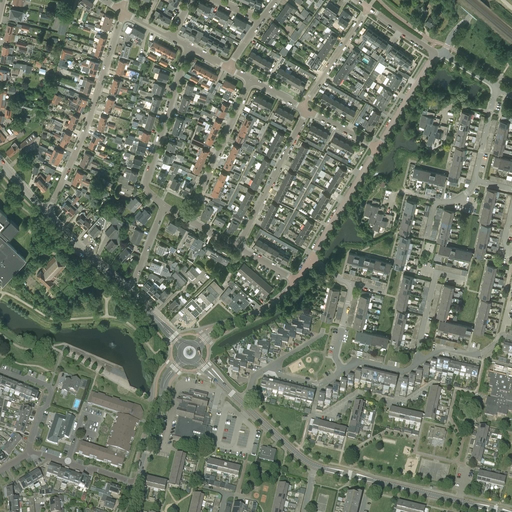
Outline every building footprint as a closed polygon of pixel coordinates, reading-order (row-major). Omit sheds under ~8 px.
[(88,0),(87,0),(84,5),(88,7),(86,10),(88,12),(90,9),(93,3),(88,0)] [(200,15),(202,12),(205,5),(200,2),(196,8),(199,10),(197,13),(200,15)] [(284,7),(293,14),(297,10),(293,7),(294,7),(287,2),(284,7)] [(323,22),(334,5),(330,2),(325,8),(323,11),(325,13),(322,17),(325,18),(323,21),(323,22)] [(205,5),(202,12),(208,15),(207,16),(210,17),(213,12),(210,10),(211,8),(205,5)] [(315,16),(318,18),(322,13),(319,11),(323,6),(322,5),(315,16)] [(332,19),(335,15),(339,9),(334,5),(323,22),(325,24),(330,17),(332,19)] [(280,12),(286,17),(290,19),(293,14),(284,7),(280,12)] [(20,19),(22,11),(11,9),(9,9),(9,13),(10,13),(9,17),(13,18),(16,19),(16,18),(20,19)] [(213,12),(210,17),(212,19),(214,16),(219,19),(223,12),(217,9),(215,13),(213,12)] [(349,14),(348,14),(346,12),(344,10),(338,18),(340,19),(338,22),(341,24),(339,26),(343,29),(348,22),(345,19),(349,14)] [(168,11),(165,15),(162,22),(168,25),(173,16),(172,15),(172,13),(168,11)] [(162,22),(165,15),(160,12),(156,19),(162,22)] [(223,27),(226,28),(230,19),(228,18),(229,15),(223,12),(219,19),(220,19),(218,22),(224,25),(223,27)] [(286,17),(280,12),(276,17),(282,22),(286,17)] [(103,21),(111,23),(113,17),(105,14),(103,21)] [(227,25),(230,26),(236,29),(241,20),(235,17),(233,21),(230,19),(226,28),(227,25)] [(433,27),(437,22),(430,17),(425,24),(430,27),(431,25),(433,27)] [(67,19),(61,18),(58,33),(64,34),(67,19)] [(241,20),(236,29),(242,32),(244,29),(247,31),(251,25),(241,20)] [(300,28),(303,30),(306,25),(307,24),(303,21),(303,22),(300,20),(297,26),(300,28)] [(99,26),(101,27),(109,29),(111,23),(103,21),(102,24),(100,24),(97,23),(96,26),(99,27),(99,26)] [(269,27),(278,34),(282,29),(273,22),(269,27)] [(6,32),(17,34),(19,27),(8,24),(6,32)] [(190,26),(188,29),(186,27),(186,28),(184,31),(183,33),(188,36),(193,28),(190,26)] [(124,41),(132,44),(133,42),(129,40),(132,36),(135,37),(138,30),(133,27),(129,34),(127,33),(124,41)] [(265,32),(275,39),(278,34),(269,27),(265,32)] [(198,30),(195,29),(193,28),(188,36),(194,39),(195,36),(198,37),(201,32),(198,30)] [(362,45),(363,46),(367,40),(369,37),(373,32),(368,28),(364,34),(362,36),(363,39),(364,40),(361,44),(362,45)] [(138,30),(135,37),(140,40),(144,33),(138,30)] [(326,33),(324,36),(333,43),(337,37),(335,36),(337,34),(331,30),(329,32),(328,32),(326,33)] [(302,36),(309,41),(312,37),(307,33),(308,33),(306,31),(304,34),(302,36)] [(17,34),(6,32),(4,39),(14,41),(14,40),(17,41),(19,35),(15,35),(15,34),(17,34)] [(201,32),(198,37),(201,38),(200,40),(205,43),(208,37),(203,34),(204,33),(201,32)] [(275,39),(265,32),(262,37),(270,43),(274,39),(275,39)] [(369,37),(367,40),(372,43),(374,41),(378,35),(373,32),(369,37)] [(106,38),(100,36),(100,35),(97,34),(96,37),(99,38),(98,42),(104,44),(106,38)] [(289,42),(292,45),(297,38),(292,35),(290,37),(287,41),(289,42)] [(374,41),(372,43),(377,47),(379,44),(379,45),(383,39),(378,35),(374,41)] [(208,37),(205,43),(210,46),(215,37),(213,36),(211,39),(208,37)] [(333,43),(324,36),(324,37),(328,39),(325,44),(330,48),(333,43)] [(215,37),(210,46),(216,48),(220,40),(215,37)] [(387,50),(390,44),(388,43),(388,42),(383,39),(379,45),(384,48),(387,50)] [(148,45),(150,47),(156,50),(159,44),(153,41),(152,42),(148,40),(148,45)] [(220,40),(216,48),(221,51),(224,45),(219,43),(221,40),(220,40)] [(132,44),(124,41),(120,56),(128,58),(132,44)] [(330,48),(325,44),(324,44),(320,41),(317,46),(327,53),(330,48)] [(96,48),(102,50),(104,44),(98,42),(96,48)] [(161,53),(164,47),(159,44),(156,50),(161,53)] [(390,44),(387,50),(386,52),(386,53),(387,53),(386,55),(387,55),(387,56),(388,57),(389,58),(391,59),(391,58),(392,58),(394,56),(393,56),(398,50),(393,46),(390,44)] [(224,45),(221,51),(226,54),(229,48),(224,45)] [(2,53),(11,55),(12,50),(8,49),(9,46),(3,46),(2,53)] [(289,50),(285,47),(284,46),(279,53),(284,56),(289,50)] [(327,53),(317,46),(321,49),(318,53),(324,57),(327,53)] [(167,56),(170,50),(164,47),(161,53),(167,56)] [(356,47),(355,49),(354,49),(350,54),(356,58),(361,51),(356,47)] [(63,48),(60,58),(64,59),(66,59),(68,58),(70,57),(71,55),(72,55),(73,51),(63,48)] [(94,55),(94,54),(100,56),(102,50),(96,48),(95,52),(91,51),(90,54),(94,55)] [(170,50),(167,56),(173,59),(176,53),(170,50)] [(393,56),(394,56),(395,57),(393,60),(396,62),(399,59),(403,53),(398,50),(393,56)] [(253,60),(256,54),(251,51),(247,57),(253,60)] [(14,55),(11,55),(2,53),(0,61),(6,62),(12,62),(13,61),(14,55)] [(324,57),(318,53),(315,59),(320,62),(324,57)] [(399,59),(396,62),(399,64),(399,63),(402,65),(403,63),(408,57),(403,53),(399,59)] [(256,54),(253,60),(258,63),(262,57),(256,54)] [(262,57),(258,63),(263,66),(267,60),(262,57)] [(413,61),(408,57),(403,63),(402,65),(404,67),(403,68),(407,71),(411,65),(410,64),(413,61)] [(344,63),(350,67),(354,61),(348,58),(344,63)] [(68,65),(64,64),(65,60),(60,59),(58,66),(66,69),(68,65)] [(88,66),(97,69),(99,63),(87,59),(86,64),(88,64),(88,66)] [(320,62),(315,59),(311,64),(317,68),(320,62)] [(129,63),(125,61),(119,60),(117,66),(124,68),(127,68),(128,65),(129,63)] [(267,60),(263,66),(269,69),(272,63),(267,60)] [(13,63),(13,67),(25,69),(25,70),(31,71),(32,67),(27,66),(27,64),(16,63),(16,64),(13,63)] [(88,66),(88,64),(86,64),(85,63),(84,66),(87,67),(85,73),(88,74),(88,73),(95,75),(97,69),(88,66)] [(197,74),(201,66),(195,63),(192,69),(195,70),(194,73),(197,74)] [(340,69),(346,73),(350,67),(344,63),(340,69)] [(126,72),(123,71),(124,68),(117,66),(115,72),(121,74),(121,75),(125,76),(126,72)] [(203,75),(207,69),(201,66),(197,74),(198,72),(203,75)] [(168,75),(159,72),(160,69),(154,67),(152,72),(158,73),(156,78),(166,81),(168,75)] [(281,77),(285,70),(279,67),(276,73),(281,77)] [(11,76),(21,77),(22,70),(12,68),(11,76)] [(0,77),(6,78),(6,80),(9,80),(10,79),(10,76),(9,75),(10,71),(0,69),(0,77)] [(209,78),(212,72),(207,69),(203,75),(209,78)] [(337,74),(343,78),(346,73),(340,69),(337,74)] [(371,75),(376,78),(379,72),(381,73),(378,71),(374,69),(372,73),(371,75)] [(285,70),(281,77),(286,80),(290,73),(285,70)] [(315,76),(310,73),(306,70),(304,73),(314,79),(315,76)] [(398,70),(397,72),(408,79),(410,76),(405,73),(403,73),(398,70)] [(212,72),(209,78),(215,81),(218,75),(212,72)] [(290,73),(286,80),(292,83),(295,76),(290,73)] [(387,76),(399,84),(402,78),(393,73),(391,76),(388,74),(387,76)] [(343,78),(337,74),(333,79),(339,83),(343,78)] [(295,76),(292,83),(297,86),(301,79),(295,76)] [(399,84),(387,76),(385,79),(388,80),(386,84),(395,89),(399,84)] [(93,81),(86,79),(83,78),(81,84),(91,87),(93,81)] [(111,85),(131,91),(131,90),(128,89),(128,90),(127,89),(128,88),(121,86),(123,81),(113,78),(111,85)] [(374,81),(369,78),(367,81),(365,84),(370,87),(374,81)] [(227,87),(231,82),(225,79),(222,85),(227,87)] [(305,80),(304,81),(301,79),(297,86),(302,89),(305,84),(308,86),(309,84),(306,83),(307,81),(305,80)] [(230,96),(227,94),(228,92),(231,94),(236,85),(231,82),(227,87),(227,88),(222,98),(227,101),(230,96)] [(155,83),(154,86),(152,90),(162,93),(164,86),(158,84),(155,83)] [(185,91),(191,93),(195,94),(198,87),(194,85),(187,83),(185,91)] [(84,85),(83,89),(80,88),(79,92),(82,93),(83,91),(89,93),(91,87),(81,84),(84,85)] [(358,92),(356,90),(357,89),(356,88),(357,88),(352,84),(349,89),(354,92),(354,91),(355,92),(354,93),(356,95),(358,92)] [(131,91),(111,85),(109,91),(119,94),(120,91),(122,91),(122,90),(127,91),(127,92),(130,93),(131,91)] [(378,91),(390,99),(393,93),(383,87),(381,91),(379,89),(378,91)] [(363,90),(359,96),(364,99),(368,93),(363,90)] [(215,94),(212,93),(209,91),(208,94),(207,96),(205,101),(209,103),(211,98),(213,99),(215,94)] [(376,98),(386,104),(390,99),(378,91),(378,92),(380,94),(379,96),(377,95),(376,98)] [(325,102),(330,94),(328,93),(327,95),(323,92),(320,99),(325,102)] [(50,100),(57,103),(59,100),(60,101),(62,96),(53,93),(50,100)] [(330,94),(325,102),(330,105),(335,97),(333,96),(333,95),(331,94),(330,94)] [(121,108),(122,106),(115,104),(116,103),(113,103),(114,99),(116,100),(117,96),(111,95),(110,98),(107,97),(105,103),(121,108)] [(258,104),(262,98),(256,95),(253,101),(258,104)] [(78,96),(76,100),(76,101),(84,105),(87,99),(81,97),(78,96)] [(181,101),(181,102),(188,104),(189,101),(193,102),(194,99),(183,96),(182,99),(181,99),(181,101)] [(146,101),(158,105),(160,99),(153,97),(152,99),(148,98),(147,101),(146,101)] [(335,97),(330,105),(336,108),(339,102),(335,99),(336,97),(335,97)] [(84,105),(76,101),(76,100),(73,98),(73,100),(70,99),(68,103),(68,104),(68,105),(69,105),(75,108),(76,108),(75,108),(82,111),(84,105)] [(263,107),(267,100),(262,98),(258,104),(263,107)] [(386,104),(376,98),(377,99),(374,104),(383,109),(386,104)] [(267,100),(263,107),(269,110),(272,103),(267,100)] [(158,105),(146,101),(145,104),(148,105),(148,104),(151,105),(149,108),(157,111),(158,105)] [(179,109),(186,111),(185,111),(189,113),(190,109),(187,108),(188,104),(181,102),(179,109)] [(217,107),(226,111),(229,105),(223,102),(221,105),(219,104),(217,107)] [(339,102),(336,108),(341,111),(345,105),(339,102)] [(121,108),(105,103),(103,110),(110,112),(111,108),(114,109),(114,108),(120,110),(121,108)] [(345,105),(341,111),(346,114),(350,108),(345,105)] [(210,114),(213,115),(216,116),(218,113),(224,116),(225,116),(227,113),(226,111),(217,107),(216,106),(213,112),(212,111),(210,114)] [(280,116),(283,109),(278,106),(274,113),(280,116)] [(350,108),(346,114),(352,118),(355,111),(350,108)] [(285,118),(288,112),(283,109),(280,116),(285,118)] [(213,115),(210,114),(202,110),(199,118),(201,119),(203,114),(212,118),(213,115)] [(371,115),(377,119),(380,114),(374,110),(371,115)] [(426,122),(437,124),(438,125),(439,118),(436,117),(436,119),(432,118),(432,117),(433,117),(434,113),(427,111),(426,115),(422,114),(419,126),(425,127),(426,122)] [(462,111),(460,116),(471,119),(472,118),(470,118),(472,113),(462,111)] [(79,117),(73,114),(73,113),(70,112),(69,115),(72,116),(70,120),(76,123),(79,117)] [(148,113),(147,116),(144,115),(145,114),(138,112),(136,113),(135,116),(153,122),(155,115),(148,113)] [(293,120),(292,119),(294,115),(288,112),(285,118),(292,122),(293,120)] [(368,121),(374,125),(377,119),(371,115),(368,121)] [(101,116),(99,122),(105,124),(106,121),(107,118),(101,116)] [(151,129),(153,122),(135,116),(135,117),(140,118),(138,122),(133,121),(131,125),(137,127),(138,123),(141,124),(142,122),(145,123),(144,127),(151,129)] [(185,119),(177,116),(174,124),(185,127),(187,121),(191,122),(192,118),(186,117),(185,119)] [(243,122),(249,125),(252,119),(246,117),(243,122)] [(50,122),(61,127),(63,123),(51,118),(50,122)] [(213,124),(219,127),(221,122),(215,119),(213,124)] [(362,124),(365,126),(371,130),(374,125),(368,121),(365,119),(362,124)] [(67,127),(68,126),(74,129),(76,123),(70,120),(68,124),(65,122),(64,126),(67,127)] [(99,122),(97,128),(103,130),(104,127),(107,127),(107,126),(108,125),(105,124),(99,122)] [(241,128),(250,132),(252,127),(249,125),(243,122),(241,128)] [(426,122),(425,127),(424,133),(429,135),(431,129),(442,132),(444,126),(441,125),(440,127),(437,126),(437,124),(426,122)] [(468,128),(469,124),(459,122),(458,127),(469,130),(469,129),(468,128)] [(219,127),(213,124),(213,125),(210,123),(208,129),(216,133),(219,127)] [(174,124),(172,131),(178,133),(177,136),(185,139),(186,135),(183,134),(185,127),(174,124)] [(314,134),(317,127),(312,124),(308,131),(314,134)] [(17,138),(25,134),(23,130),(21,131),(21,130),(16,125),(12,129),(16,134),(15,134),(17,138)] [(448,127),(444,126),(442,132),(431,129),(429,135),(428,140),(434,142),(435,136),(446,139),(447,134),(445,134),(446,131),(447,132),(448,127)] [(319,137),(323,130),(317,127),(314,134),(319,137)] [(238,133),(248,137),(250,132),(241,128),(238,133)] [(210,130),(209,133),(207,132),(206,134),(214,138),(216,133),(208,129),(210,130)] [(147,140),(150,133),(143,131),(138,130),(137,133),(142,134),(140,138),(147,140)] [(323,130),(319,137),(318,138),(321,140),(321,138),(325,140),(328,133),(323,130)] [(60,137),(68,141),(71,135),(63,131),(61,135),(60,137)] [(274,136),(281,140),(284,134),(277,131),(274,136)] [(4,140),(9,136),(7,133),(4,135),(2,132),(0,133),(0,141),(1,142),(3,140),(4,140)] [(13,154),(20,148),(21,149),(22,148),(23,150),(37,137),(33,133),(19,145),(19,144),(18,145),(15,141),(11,145),(12,146),(6,151),(10,156),(13,154)] [(248,137),(238,133),(236,139),(245,143),(248,137)] [(57,134),(56,137),(59,138),(59,140),(61,141),(60,144),(66,146),(68,141),(60,137),(61,135),(57,134)] [(91,140),(99,144),(100,142),(101,142),(102,141),(103,142),(105,139),(103,138),(100,136),(99,137),(93,134),(91,140)] [(214,138),(206,134),(206,135),(204,134),(203,137),(205,137),(204,138),(205,141),(212,143),(214,138)] [(274,136),(272,142),(279,145),(281,140),(274,136)] [(336,145),(339,139),(333,136),(330,142),(336,145)] [(337,149),(338,147),(341,148),(344,142),(339,139),(336,145),(334,148),(337,149)] [(102,145),(99,144),(91,140),(88,146),(94,149),(93,149),(97,151),(98,148),(101,149),(102,145)] [(174,151),(176,145),(183,148),(185,142),(180,140),(179,141),(176,140),(175,143),(169,141),(167,148),(174,151)] [(191,143),(200,147),(198,153),(206,156),(209,151),(202,148),(201,147),(202,145),(192,141),(191,143)] [(279,145),(272,142),(269,147),(276,151),(279,145)] [(346,151),(350,145),(344,142),(341,148),(346,151)] [(135,152),(136,151),(143,153),(145,147),(137,144),(137,145),(133,144),(131,151),(135,152)] [(231,150),(240,154),(241,151),(241,150),(242,148),(233,144),(231,150)] [(299,149),(306,153),(309,147),(302,144),(299,149)] [(350,145),(346,151),(352,154),(355,148),(350,145)] [(266,153),(273,156),(276,151),(269,147),(266,153)] [(52,154),(60,158),(63,152),(57,149),(55,153),(53,152),(53,153),(52,154)] [(306,153),(299,149),(296,155),(303,158),(306,153)] [(228,155),(234,158),(236,155),(239,157),(240,154),(231,150),(228,155)] [(58,164),(60,158),(52,154),(53,153),(50,151),(48,154),(51,155),(49,160),(58,164)] [(82,158),(99,166),(100,164),(98,163),(92,161),(92,160),(90,159),(91,155),(85,152),(82,158)] [(163,155),(162,159),(163,159),(163,160),(172,163),(173,158),(175,158),(176,155),(171,154),(165,152),(164,156),(163,155)] [(206,156),(198,153),(197,156),(199,156),(197,159),(204,162),(206,156)] [(226,160),(232,163),(234,158),(228,155),(226,160)] [(294,160),(300,163),(303,158),(296,155),(294,160)] [(497,168),(498,169),(501,157),(495,156),(492,166),(497,167),(497,168)] [(261,163),(268,166),(271,161),(264,157),(261,163)] [(499,169),(499,168),(503,169),(506,159),(501,157),(498,169),(499,169)] [(99,166),(82,158),(80,164),(86,167),(87,164),(90,165),(90,164),(96,167),(97,165),(99,166)] [(129,158),(128,162),(127,166),(131,167),(132,164),(139,166),(141,160),(133,158),(133,159),(129,158)] [(204,162),(197,159),(195,164),(201,167),(204,162)] [(232,163),(226,160),(224,166),(229,169),(232,163)] [(301,168),(299,167),(300,163),(294,160),(291,166),(296,169),(295,170),(303,174),(304,170),(301,169),(301,168)] [(268,166),(261,163),(258,168),(265,172),(268,166)] [(342,163),(340,166),(338,169),(345,173),(348,167),(342,163)] [(201,167),(195,164),(192,170),(199,173),(201,167)] [(178,167),(175,166),(173,171),(171,175),(175,177),(178,171),(179,171),(180,168),(178,167)] [(160,174),(157,179),(160,180),(159,181),(162,182),(163,181),(163,182),(167,173),(165,172),(167,170),(161,167),(159,173),(160,174)] [(416,179),(417,180),(420,169),(414,167),(412,177),(416,178),(416,179)] [(125,172),(124,172),(126,173),(125,176),(125,177),(129,178),(135,180),(137,172),(131,170),(126,168),(125,172)] [(265,172),(258,168),(256,174),(262,177),(265,172)] [(345,173),(338,169),(334,175),(341,179),(345,173)] [(85,183),(87,180),(85,179),(87,175),(77,170),(74,176),(83,180),(82,182),(85,183)] [(286,176),(292,179),(295,174),(288,170),(286,176)] [(310,174),(307,176),(311,178),(315,171),(313,170),(310,174)] [(219,177),(227,181),(230,175),(221,171),(219,177)] [(39,185),(45,179),(40,173),(37,176),(37,179),(34,181),(39,185)] [(457,186),(458,181),(459,177),(460,177),(460,176),(449,173),(448,179),(450,180),(449,184),(457,186)] [(262,177),(256,174),(253,179),(260,182),(262,177)] [(439,185),(439,184),(444,185),(446,175),(441,174),(438,185),(439,185)] [(341,179),(334,175),(331,181),(337,185),(341,179)] [(50,178),(47,176),(45,179),(39,185),(43,190),(48,186),(48,187),(52,184),(48,181),(50,178)] [(82,182),(83,180),(74,176),(72,182),(78,185),(79,182),(81,183),(82,182)] [(283,181),(289,185),(292,179),(286,176),(283,181)] [(123,179),(118,177),(117,178),(118,178),(118,181),(122,182),(120,189),(125,191),(124,193),(125,195),(129,196),(130,195),(130,193),(133,185),(127,183),(128,181),(123,179)] [(216,183),(222,185),(223,182),(226,183),(227,181),(219,177),(216,183)] [(171,185),(170,187),(174,188),(174,187),(177,188),(181,180),(178,178),(177,179),(174,178),(171,185)] [(248,184),(250,185),(257,188),(260,182),(253,179),(253,180),(251,179),(248,184)] [(183,187),(182,190),(182,192),(185,193),(185,192),(189,193),(193,186),(195,182),(192,180),(191,180),(190,182),(189,184),(185,182),(183,187)] [(280,187),(287,190),(289,185),(283,181),(280,187)] [(337,185),(331,181),(327,187),(334,191),(337,185)] [(214,188),(220,191),(222,185),(216,183),(214,188)] [(311,192),(314,188),(314,189),(316,186),(311,183),(307,190),(310,191),(311,192)] [(277,192),(284,196),(287,190),(280,187),(277,192)] [(223,192),(219,191),(220,191),(214,188),(211,193),(220,198),(223,192)] [(245,195),(252,198),(255,193),(248,189),(245,195)] [(497,196),(496,195),(497,191),(487,189),(485,194),(497,197),(497,196)] [(284,196),(277,192),(274,198),(281,201),(284,196)] [(321,198),(327,202),(330,197),(324,193),(321,198)] [(249,204),(252,198),(245,195),(242,200),(249,204)] [(134,211),(141,203),(135,197),(131,201),(129,199),(125,204),(127,206),(128,205),(134,211)] [(70,201),(67,198),(65,201),(61,206),(62,206),(61,207),(63,209),(63,208),(66,210),(72,203),(71,202),(73,201),(71,199),(70,201)] [(318,203),(324,207),(327,202),(321,198),(318,203)] [(371,210),(382,212),(383,212),(385,206),(381,205),(381,207),(377,206),(378,205),(379,205),(380,201),(373,199),(372,203),(367,202),(364,214),(370,215),(371,210)] [(73,200),(73,201),(71,202),(72,203),(66,210),(71,215),(75,210),(73,207),(74,206),(73,205),(76,202),(73,200)] [(249,204),(242,200),(239,206),(246,209),(249,204)] [(302,204),(305,205),(306,203),(303,202),(301,200),(297,208),(306,214),(307,211),(302,208),(302,209),(300,208),(302,204)] [(269,208),(276,211),(279,206),(272,202),(269,208)] [(314,208),(321,212),(324,207),(318,203),(314,208)] [(208,219),(214,209),(207,206),(204,212),(203,212),(201,216),(205,219),(205,217),(208,219)] [(246,209),(239,206),(237,211),(243,215),(246,209)] [(0,282),(2,284),(25,260),(24,260),(26,259),(5,239),(8,236),(9,237),(19,227),(11,219),(10,220),(6,216),(7,215),(0,208),(0,282)] [(267,213),(273,217),(276,211),(269,208),(267,213)] [(321,212),(314,208),(311,214),(312,214),(310,217),(313,219),(315,216),(318,218),(321,212)] [(147,219),(146,219),(150,214),(151,213),(151,212),(148,210),(147,210),(147,211),(145,209),(140,213),(138,211),(134,216),(136,218),(137,217),(144,223),(147,219)] [(444,209),(443,214),(454,217),(454,216),(453,215),(454,211),(444,209)] [(371,210),(370,215),(368,221),(374,223),(376,217),(388,219),(389,213),(386,213),(385,215),(382,214),(382,212),(371,210)] [(403,216),(414,219),(414,218),(413,217),(414,213),(404,211),(403,216)] [(80,215),(76,219),(81,224),(85,219),(87,217),(86,216),(85,215),(85,212),(81,212),(79,215),(80,215)] [(94,236),(100,229),(102,227),(103,228),(106,215),(105,213),(104,212),(88,230),(94,236)] [(233,212),(231,216),(234,217),(233,217),(240,221),(243,217),(236,213),(235,214),(233,212)] [(273,217),(267,213),(264,219),(271,222),(275,224),(277,219),(273,217)] [(376,217),(374,223),(373,228),(379,230),(380,224),(391,226),(392,222),(391,222),(391,219),(392,219),(393,214),(389,213),(388,219),(376,217)] [(111,250),(117,244),(118,245),(120,242),(122,234),(119,231),(120,230),(119,228),(124,222),(115,217),(114,215),(109,220),(112,223),(111,223),(112,224),(105,231),(106,232),(105,233),(111,239),(106,246),(111,250)] [(222,227),(226,220),(227,218),(223,216),(222,218),(217,215),(213,222),(222,227)] [(85,219),(81,224),(86,228),(90,223),(86,219),(85,219)] [(271,222),(264,219),(261,224),(268,228),(271,222)] [(305,224),(311,228),(314,223),(308,219),(305,224)] [(236,230),(239,223),(232,220),(227,230),(233,233),(235,229),(236,230)] [(183,236),(186,230),(178,225),(171,221),(167,227),(166,230),(173,234),(176,229),(181,232),(180,235),(183,236)] [(412,228),(410,228),(411,224),(402,221),(400,226),(411,229),(412,228)] [(311,228),(305,224),(302,230),(308,234),(311,228)] [(491,231),(490,230),(491,226),(481,224),(480,229),(491,232),(491,231)] [(283,229),(281,227),(278,232),(276,230),(274,233),(279,236),(283,229)] [(130,240),(139,244),(140,240),(139,239),(140,237),(141,238),(143,232),(135,229),(130,240)] [(186,230),(183,236),(177,246),(179,248),(180,246),(181,247),(183,247),(185,244),(190,246),(195,236),(193,235),(193,234),(186,230)] [(308,234),(302,230),(298,235),(305,239),(308,234)] [(411,242),(410,242),(411,237),(401,234),(399,240),(411,243),(411,242)] [(305,239),(298,235),(295,240),(302,244),(305,239)] [(198,238),(195,236),(190,246),(194,249),(193,250),(193,258),(192,257),(190,260),(194,262),(198,254),(201,248),(203,245),(201,244),(203,239),(199,237),(198,238)] [(260,248),(263,242),(258,239),(254,245),(260,248)] [(269,245),(263,242),(260,248),(265,251),(269,245)] [(156,251),(163,254),(166,255),(168,251),(167,251),(169,247),(159,243),(156,251)] [(275,246),(269,243),(269,245),(265,251),(266,252),(266,253),(267,254),(268,253),(270,254),(275,246)] [(442,256),(443,257),(446,245),(440,244),(438,254),(442,255),(442,256)] [(444,257),(444,255),(449,256),(451,246),(446,245),(443,257),(444,257)] [(485,251),(486,247),(476,245),(474,250),(486,253),(486,252),(485,251)] [(214,262),(221,249),(215,246),(213,250),(208,247),(207,247),(205,246),(203,249),(201,248),(198,254),(202,256),(205,252),(215,257),(213,261),(214,262)] [(280,249),(278,248),(277,249),(274,248),(275,247),(275,246),(270,254),(275,257),(280,249)] [(130,251),(127,249),(125,248),(119,255),(120,255),(119,257),(123,261),(128,255),(129,257),(132,253),(130,251)] [(455,258),(459,259),(462,249),(456,248),(454,259),(455,259),(455,258)] [(219,259),(227,265),(230,266),(229,267),(231,268),(233,266),(231,265),(233,262),(230,260),(230,259),(225,256),(227,253),(221,249),(214,262),(216,263),(219,259)] [(281,260),(284,254),(279,251),(280,249),(275,257),(281,260)] [(465,262),(465,260),(470,261),(472,251),(467,250),(464,261),(465,262)] [(284,254),(281,260),(286,263),(291,255),(285,252),(284,254)] [(357,265),(360,255),(354,254),(351,265),(353,265),(353,264),(357,265)] [(52,280),(65,266),(54,256),(37,274),(49,287),(53,282),(52,280)] [(363,268),(364,266),(368,267),(370,257),(365,256),(362,268),(363,268)] [(154,271),(161,274),(167,275),(171,275),(172,272),(170,272),(168,267),(166,267),(166,265),(167,263),(159,259),(157,262),(153,260),(150,267),(155,269),(154,271)] [(374,269),(378,270),(381,260),(375,259),(373,270),(374,270),(374,269)] [(384,273),(385,271),(389,272),(391,263),(386,261),(383,273),(384,273)] [(237,270),(241,273),(239,276),(240,277),(249,267),(244,263),(237,270)] [(486,270),(497,272),(497,271),(496,271),(497,267),(487,264),(486,270)] [(192,279),(200,272),(193,265),(185,272),(192,279)] [(243,275),(246,278),(244,280),(245,281),(253,271),(249,267),(240,277),(241,278),(243,275)] [(172,275),(175,277),(183,285),(187,281),(176,270),(172,275)] [(248,279),(251,282),(249,284),(250,285),(258,275),(253,271),(245,281),(246,282),(248,279)] [(148,280),(143,286),(148,290),(155,282),(153,280),(155,278),(157,276),(151,273),(148,280)] [(253,283),(256,286),(254,288),(254,289),(263,279),(258,275),(250,285),(251,286),(253,283)] [(403,275),(402,280),(413,283),(413,282),(412,282),(413,277),(403,275)] [(175,277),(173,279),(177,284),(175,286),(178,289),(182,285),(183,285),(175,277)] [(260,290),(258,293),(259,293),(268,284),(263,279),(254,289),(255,290),(257,288),(260,290)] [(155,282),(148,290),(152,294),(157,288),(159,286),(155,282)] [(211,301),(215,297),(216,298),(219,294),(210,284),(206,288),(211,292),(208,295),(207,296),(206,297),(211,301)] [(273,288),(268,284),(259,293),(260,294),(262,292),(265,294),(263,297),(265,298),(267,296),(266,295),(273,288)] [(444,284),(443,290),(454,292),(454,291),(453,291),(454,287),(444,284)] [(157,288),(152,294),(157,298),(164,289),(165,289),(165,288),(163,286),(161,288),(159,286),(157,288)] [(228,304),(233,299),(232,298),(231,297),(228,295),(232,290),(229,286),(220,297),(223,300),(228,304)] [(164,289),(157,298),(161,302),(168,294),(169,295),(170,293),(165,289),(164,289)] [(228,304),(232,307),(237,311),(241,306),(244,308),(249,302),(245,298),(247,295),(241,289),(228,304)] [(371,293),(361,290),(359,300),(370,302),(370,301),(369,301),(371,293)] [(199,304),(203,309),(208,305),(211,302),(211,301),(206,297),(203,294),(202,292),(198,295),(203,300),(200,303),(200,302),(199,303),(199,304)] [(175,311),(179,308),(184,303),(179,297),(176,299),(175,299),(169,305),(173,309),(175,311)] [(185,305),(187,308),(192,304),(195,307),(192,310),(192,309),(191,311),(191,312),(195,316),(196,316),(200,312),(204,309),(203,309),(199,304),(196,301),(194,299),(193,298),(185,305)] [(480,305),(491,307),(491,306),(490,306),(491,302),(481,299),(480,305)] [(187,308),(185,305),(181,309),(185,312),(182,315),(179,311),(174,315),(178,319),(180,317),(187,324),(192,320),(196,317),(196,316),(195,316),(191,312),(187,308)] [(408,317),(407,316),(408,312),(398,309),(397,315),(408,317)] [(333,316),(322,313),(321,313),(320,318),(332,321),(333,316)] [(488,318),(477,315),(476,320),(488,323),(489,318),(488,318)] [(305,323),(303,334),(302,335),(308,337),(309,333),(307,333),(308,329),(310,330),(312,319),(300,316),(299,322),(305,323)] [(298,328),(295,339),(295,340),(301,341),(302,338),(300,338),(301,334),(303,334),(305,323),(299,322),(293,321),(292,326),(298,328)] [(444,331),(448,332),(451,322),(445,321),(443,332),(444,332),(444,331)] [(456,323),(453,334),(454,335),(455,333),(459,334),(461,325),(456,323)] [(298,328),(292,326),(286,325),(285,331),(290,332),(288,344),(294,346),(294,342),(293,342),(294,338),(295,339),(298,328)] [(472,327),(466,326),(464,337),(465,337),(465,336),(469,337),(472,327)] [(283,337),(281,348),(281,349),(286,350),(287,347),(286,347),(286,343),(288,343),(288,344),(290,332),(285,331),(279,330),(277,336),(283,337)] [(276,342),(274,350),(273,352),(273,353),(279,355),(280,351),(278,351),(279,347),(281,348),(283,337),(277,336),(272,334),(270,340),(276,342)] [(397,343),(400,344),(401,340),(402,340),(403,338),(392,336),(390,341),(397,343)] [(259,341),(257,347),(263,348),(260,360),(266,362),(267,358),(266,358),(267,354),(268,355),(270,344),(259,341)] [(505,341),(504,344),(502,353),(507,354),(506,356),(507,356),(508,354),(510,345),(507,345),(506,341),(505,341)] [(253,364),(253,365),(259,366),(260,363),(258,362),(259,359),(260,359),(260,360),(263,348),(257,347),(251,345),(250,351),(256,353),(253,364)] [(249,357),(246,369),(252,371),(252,367),(251,367),(252,363),(253,364),(256,353),(250,351),(244,350),(243,356),(249,357)] [(241,362),(239,374),(244,375),(245,372),(244,371),(245,368),(246,368),(246,369),(249,357),(243,356),(237,354),(235,360),(241,362)] [(439,356),(438,359),(438,363),(436,368),(441,369),(441,371),(441,372),(442,373),(444,361),(441,360),(440,357),(439,356)] [(433,358),(432,361),(431,363),(430,363),(431,365),(430,367),(429,373),(435,374),(436,368),(438,363),(435,362),(434,359),(433,358)] [(445,358),(444,361),(442,373),(441,375),(442,375),(443,374),(447,375),(450,362),(447,361),(446,358),(445,358)] [(241,362),(235,360),(230,359),(228,365),(234,367),(231,378),(237,380),(238,376),(236,376),(237,372),(239,372),(239,374),(241,362)] [(456,363),(453,363),(452,359),(451,359),(450,362),(447,375),(448,375),(448,374),(453,375),(454,372),(456,363)] [(457,360),(456,363),(454,372),(459,373),(458,375),(459,375),(460,374),(462,365),(459,364),(458,361),(457,360)] [(474,364),(473,367),(471,376),(476,377),(476,379),(477,379),(479,369),(476,368),(475,365),(474,364)] [(511,369),(495,366),(493,373),(489,372),(488,379),(490,379),(489,386),(493,387),(490,399),(487,398),(485,406),(487,407),(485,415),(493,417),(494,416),(496,417),(497,414),(507,416),(508,413),(508,411),(511,411),(511,369)] [(366,383),(370,368),(369,371),(366,370),(365,367),(364,367),(362,372),(360,381),(366,383)] [(375,372),(372,372),(371,368),(370,368),(366,383),(371,384),(371,385),(372,385),(372,383),(373,381),(376,369),(375,369),(375,372)] [(423,372),(420,371),(419,368),(418,368),(417,372),(416,373),(416,375),(416,376),(415,383),(421,384),(423,375),(423,372)] [(381,374),(378,373),(377,369),(376,369),(373,381),(378,382),(377,385),(378,385),(381,371),(381,374)] [(386,375),(383,374),(383,371),(381,371),(378,385),(384,387),(387,372),(386,375)] [(392,377),(389,376),(389,372),(387,372),(384,387),(390,388),(390,387),(390,385),(393,373),(392,377)] [(411,372),(410,375),(410,377),(409,377),(409,379),(409,381),(407,389),(408,389),(409,388),(413,389),(415,383),(416,376),(413,376),(412,372),(411,372)] [(269,381),(266,380),(265,376),(263,376),(261,388),(266,389),(265,391),(266,391),(270,378),(269,381)] [(76,392),(80,381),(71,378),(70,382),(65,380),(61,391),(68,393),(69,390),(76,392)] [(270,378),(266,391),(267,389),(272,390),(271,392),(272,393),(275,382),(271,381),(271,378),(270,378)] [(275,379),(275,382),(272,393),(273,391),(277,392),(277,394),(278,394),(280,384),(277,383),(276,379),(275,379)] [(281,380),(281,384),(280,384),(278,394),(278,392),(283,393),(283,395),(284,395),(286,385),(283,384),(282,381),(281,380)] [(334,388),(333,390),(332,396),(338,398),(338,397),(340,389),(341,386),(338,385),(337,382),(335,381),(334,386),(334,388)] [(287,382),(286,385),(284,395),(284,396),(289,398),(292,386),(289,386),(288,382),(287,382)] [(13,383),(10,390),(15,392),(18,385),(13,383)] [(293,383),(292,386),(289,398),(295,399),(299,385),(298,388),(295,387),(294,384),(293,383)] [(20,394),(25,396),(29,386),(24,384),(23,387),(20,394)] [(299,385),(295,399),(296,399),(300,400),(300,402),(301,402),(304,389),(301,388),(300,385),(299,385)] [(25,398),(26,396),(30,398),(34,388),(29,386),(25,396),(22,405),(23,405),(25,398)] [(305,386),(304,389),(301,402),(301,400),(306,401),(306,403),(306,404),(310,387),(310,391),(307,390),(306,386),(305,386)] [(331,402),(332,396),(333,390),(330,390),(329,386),(328,386),(327,391),(326,391),(327,393),(325,398),(325,401),(331,402)] [(316,392),(313,391),(312,388),(310,387),(306,404),(307,404),(307,402),(312,403),(311,405),(312,405),(313,403),(316,392)] [(36,389),(34,388),(30,398),(29,400),(31,401),(32,400),(32,399),(35,400),(36,399),(38,400),(40,394),(38,393),(38,392),(35,391),(36,389)] [(178,417),(173,440),(203,447),(203,445),(208,446),(212,428),(207,427),(210,414),(206,413),(207,407),(205,406),(208,394),(195,391),(189,390),(188,394),(184,393),(182,401),(180,400),(176,416),(178,417)] [(321,390),(320,393),(318,402),(323,403),(323,405),(324,406),(325,401),(325,398),(327,393),(326,395),(323,394),(322,391),(321,390)] [(133,404),(133,405),(127,403),(126,405),(118,403),(119,401),(112,399),(112,401),(104,398),(105,396),(98,394),(97,396),(94,395),(94,393),(91,392),(88,404),(117,414),(116,418),(118,419),(115,427),(113,426),(111,433),(113,433),(110,441),(108,440),(106,447),(108,448),(107,451),(105,450),(105,451),(79,442),(75,453),(78,454),(79,453),(82,454),(82,456),(88,458),(89,456),(97,458),(96,460),(103,463),(103,461),(111,463),(110,465),(117,467),(118,465),(122,467),(126,453),(128,454),(130,447),(128,446),(131,439),(133,439),(135,432),(133,432),(135,424),(137,425),(140,419),(141,419),(143,412),(140,406),(133,404)] [(365,408),(366,404),(356,401),(355,407),(365,409),(366,408),(365,408)] [(19,411),(29,414),(31,409),(21,406),(19,411)] [(18,417),(28,420),(29,414),(19,411),(19,412),(18,417)] [(416,425),(417,424),(420,425),(423,415),(417,413),(415,425),(416,425)] [(53,423),(51,428),(50,428),(46,441),(57,444),(59,439),(59,440),(61,438),(62,436),(68,438),(75,419),(74,419),(74,418),(71,417),(69,417),(68,418),(56,414),(56,415),(55,415),(52,422),(53,423)] [(19,422),(26,425),(28,420),(18,417),(20,417),(19,422)] [(312,433),(313,430),(317,431),(316,433),(318,433),(318,432),(320,422),(315,421),(311,420),(308,432),(312,433)] [(26,425),(19,422),(19,423),(16,422),(14,427),(25,430),(25,427),(27,428),(28,425),(26,425)] [(360,429),(361,425),(351,423),(350,428),(360,431),(361,430),(360,429)] [(25,430),(14,427),(14,429),(16,430),(15,433),(16,433),(23,435),(25,430)] [(350,428),(348,433),(349,434),(348,437),(355,439),(356,435),(358,436),(359,432),(360,432),(360,431),(350,428)] [(445,439),(447,432),(444,431),(445,430),(435,428),(435,429),(431,428),(429,435),(433,436),(433,437),(442,440),(443,439),(445,439)] [(16,433),(15,435),(12,439),(18,444),(22,439),(21,439),(23,435),(16,433)] [(9,443),(15,448),(18,444),(12,439),(9,443)] [(5,447),(12,452),(15,448),(9,443),(5,447)] [(12,452),(5,447),(2,452),(8,457),(12,452)] [(262,447),(259,459),(273,462),(276,451),(262,447)] [(0,453),(0,452),(0,462),(3,461),(4,463),(8,457),(2,452),(0,453)] [(177,453),(175,459),(186,461),(187,460),(185,460),(186,455),(177,453)] [(215,461),(212,472),(213,472),(213,471),(217,472),(220,462),(215,461)] [(43,475),(45,479),(46,479),(46,477),(47,474),(52,475),(55,466),(50,464),(48,470),(45,470),(43,475)] [(225,464),(222,475),(224,475),(224,474),(228,475),(230,465),(225,464)] [(55,466),(52,475),(57,477),(57,478),(57,479),(61,468),(55,466)] [(67,468),(65,467),(64,470),(61,469),(61,468),(57,479),(60,480),(60,481),(62,482),(67,468)] [(33,473),(38,482),(42,479),(43,480),(45,479),(43,475),(45,470),(42,468),(38,471),(38,470),(33,473)] [(68,482),(71,473),(67,472),(69,468),(67,468),(62,482),(64,483),(64,481),(68,482)] [(77,471),(75,471),(74,474),(71,473),(68,482),(71,483),(70,485),(72,486),(77,471)] [(78,486),(82,476),(82,475),(82,477),(78,475),(79,472),(77,471),(72,486),(74,487),(75,485),(78,486)] [(28,476),(33,485),(38,482),(33,473),(28,476)] [(23,479),(28,488),(33,485),(28,476),(23,479)] [(82,476),(78,486),(79,486),(79,485),(84,487),(84,488),(87,489),(89,482),(86,481),(88,477),(82,476)] [(19,484),(23,490),(28,488),(23,479),(18,482),(19,484)] [(162,480),(159,492),(160,492),(161,491),(165,491),(167,482),(162,480)] [(23,490),(19,484),(14,487),(12,483),(8,486),(8,489),(6,489),(7,499),(18,498),(18,497),(13,498),(12,492),(18,488),(21,493),(24,491),(23,490)] [(120,488),(111,485),(108,484),(106,491),(118,495),(120,488)] [(279,484),(278,489),(290,492),(292,487),(289,486),(279,484)] [(349,494),(344,511),(356,511),(360,498),(362,498),(363,495),(361,494),(361,493),(356,491),(353,490),(351,495),(349,494)] [(193,499),(204,502),(205,501),(203,501),(204,496),(194,494),(193,499)] [(105,495),(103,495),(101,501),(105,503),(104,507),(112,510),(115,503),(108,501),(110,497),(105,495)] [(55,497),(55,501),(50,501),(50,507),(59,507),(59,503),(61,503),(64,503),(63,496),(55,497)] [(204,502),(193,499),(192,505),(202,507),(206,508),(206,506),(205,506),(206,503),(204,502)]
